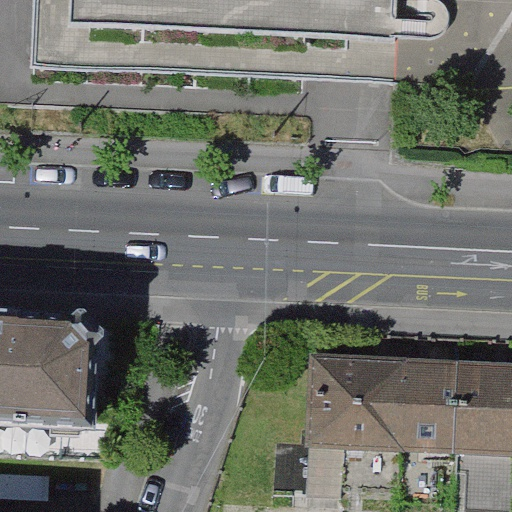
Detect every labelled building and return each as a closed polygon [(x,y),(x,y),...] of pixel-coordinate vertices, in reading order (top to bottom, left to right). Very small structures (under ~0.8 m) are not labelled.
[(39,0),(37,66),(397,88),(398,0),(39,0)] [(104,315),(0,310),(0,425),(99,429),(104,315)] [(303,453),(398,457),(402,364),(306,360),(303,453)] [(398,457),(450,459),(454,366),(402,364),(398,457)] [(510,462),(511,425),(511,368),(454,366),(450,459),(510,462)]
